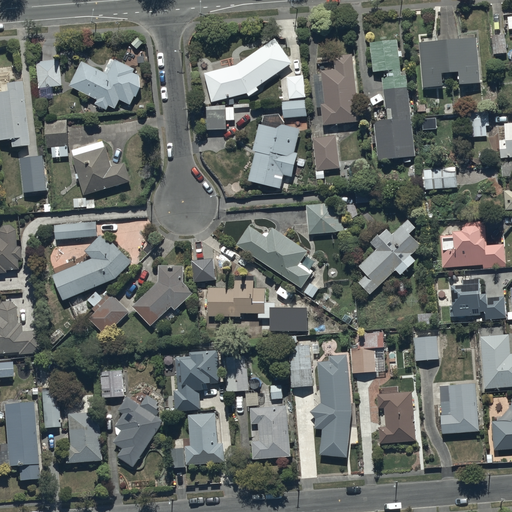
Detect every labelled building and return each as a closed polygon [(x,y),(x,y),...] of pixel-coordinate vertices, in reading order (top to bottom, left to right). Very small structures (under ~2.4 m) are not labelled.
[(489,20),(493,57),(507,56),(503,19),(489,20)] [(398,40),(370,43),(373,72),(381,72),(386,121),(374,122),(377,160),(415,156),(407,75),(401,76),(398,40)] [(235,69),(205,77),(212,106),(247,97),(249,101),(259,95),(258,92),(295,68),(278,41),(235,69)] [(479,42),(420,47),(423,94),(445,92),(444,80),(461,79),(462,91),(483,89),(479,42)] [(321,108),(323,127),(360,124),(353,56),(335,58),(336,71),(321,72),(322,76),(314,76),(318,109),(321,108)] [(104,75),(82,64),(71,89),(98,102),(96,108),(107,113),(109,109),(116,112),(120,103),(131,108),(135,100),(137,102),(142,92),(140,80),(134,77),(135,74),(111,61),(104,75)] [(61,62),(38,64),(40,104),(53,104),(53,90),(63,90),(61,62)] [(305,97),(303,75),(287,77),(289,98),(305,97)] [(6,93),(0,93),(0,142),(12,142),(13,149),(28,148),(23,83),(5,85),(6,93)] [(306,100),(282,102),(284,119),(308,117),(306,100)] [(234,111),(227,111),(227,113),(207,114),(207,133),(227,132),(227,124),(234,124),(234,111)] [(488,111),(471,112),(473,137),(487,136),(486,126),(489,126),(488,111)] [(255,151),(249,180),(280,189),(284,175),(291,177),(297,153),(294,152),(299,128),(285,125),(279,114),(263,115),(261,123),(258,123),(252,151),(255,151)] [(436,118),(422,119),(423,130),(437,129),(436,118)] [(68,122),(46,123),(48,150),(52,150),(53,161),(70,160),(68,122)] [(511,156),(511,123),(504,124),(505,140),(500,140),(501,158),(511,156)] [(338,138),(314,141),(317,182),(325,181),(325,174),(341,172),(338,138)] [(105,143),(73,154),(85,198),(132,185),(127,167),(113,171),(105,143)] [(47,194),(43,158),(25,159),(25,161),(21,161),(24,196),(47,194)] [(423,169),(425,192),(457,189),(456,167),(423,169)] [(355,188),(356,203),(386,201),(384,185),(355,188)] [(511,189),(503,190),(505,210),(511,209),(511,189)] [(88,201),(75,202),(75,211),(95,211),(95,203),(88,203),(88,201)] [(333,203),(306,205),(308,234),(344,231),(342,215),(334,215),(333,203)] [(376,249),(358,266),(366,275),(358,282),(369,293),(396,269),(400,274),(415,260),(411,255),(420,246),(410,235),(416,229),(407,219),(392,234),(387,228),(379,236),(377,235),(369,242),(376,249)] [(439,235),(441,267),(482,265),(482,267),(504,266),(503,244),(486,245),(484,222),(460,223),(460,231),(452,232),(452,235),(439,235)] [(56,228),(56,243),(98,240),(97,225),(56,228)] [(249,226),(236,245),(301,288),(313,270),(301,262),(308,251),(272,228),(266,237),(249,226)] [(0,276),(6,276),(6,274),(18,273),(17,264),(21,264),(20,251),(17,251),(15,234),(10,229),(3,229),(0,232),(0,276)] [(94,263),(54,279),(65,305),(117,283),(132,266),(115,248),(113,250),(102,239),(86,255),(94,263)] [(184,271),(160,270),(160,286),(134,311),(153,330),(172,311),(176,315),(193,297),(184,288),(184,271)] [(479,278),(462,280),(462,285),(451,286),(452,306),(449,307),(450,317),(480,315),(479,312),(485,311),(485,320),(506,318),(504,296),(486,298),(486,293),(480,294),(479,278)] [(319,289),(310,283),(304,292),(313,298),(319,289)] [(235,291),(210,291),(208,319),(242,321),(242,317),(266,318),(267,292),(255,291),(256,285),(235,284),(235,291)] [(104,301),(95,309),(93,312),(96,314),(89,321),(107,339),(130,314),(112,298),(107,304),(104,301)] [(0,354),(19,354),(19,355),(43,353),(42,330),(23,331),(22,323),(18,324),(17,307),(11,301),(2,302),(0,304),(0,354)] [(270,308),(270,330),(308,331),(308,308),(270,308)] [(435,314),(418,315),(419,327),(436,325),(435,314)] [(350,348),(352,373),(386,371),(384,332),(358,334),(359,348),(350,348)] [(413,337),(415,360),(439,359),(437,336),(413,337)] [(510,338),(481,339),(485,392),(511,390),(511,357),(510,338)] [(310,345),(289,346),(292,387),(313,386),(310,345)] [(217,350),(189,352),(190,356),(175,357),(178,390),(174,391),(176,411),(200,409),(199,390),(207,389),(207,383),(220,382),(217,350)] [(329,361),(318,362),(320,402),(311,412),(315,417),(314,429),(322,429),(320,454),(347,456),(351,412),(347,354),(329,355),(329,361)] [(246,355),(225,357),(228,392),(249,390),(246,355)] [(0,361),(0,377),(14,376),(13,361),(0,361)] [(122,371),(100,373),(102,399),(124,397),(122,371)] [(479,431),(475,383),(438,385),(442,434),(479,431)] [(281,385),(271,386),(271,399),(282,399),(281,385)] [(58,391),(41,392),(44,428),(61,427),(58,391)] [(412,391),(378,394),(379,409),(384,408),(385,426),(379,427),(380,444),(416,441),(412,391)] [(245,394),(246,405),(259,404),(258,393),(245,394)] [(139,405),(156,416),(159,412),(156,410),(158,407),(156,406),(158,403),(146,395),(139,405)] [(139,405),(126,397),(117,410),(122,414),(114,426),(121,430),(113,442),(122,448),(116,456),(132,467),(163,421),(156,416),(139,405)] [(34,402),(4,404),(9,466),(19,466),(20,480),(40,479),(34,402)] [(511,451),(511,402),(496,425),(493,425),(495,453),(511,451)] [(288,409),(251,411),(252,427),(259,427),(260,444),(253,444),(254,462),(291,459),(288,409)] [(98,412),(68,414),(70,445),(65,446),(66,463),(102,461),(98,412)] [(215,413),(188,415),(190,446),(184,446),(186,465),(224,462),(222,443),(217,443),(215,413)] [(184,448),(170,449),(171,468),(185,467),(184,448)]
